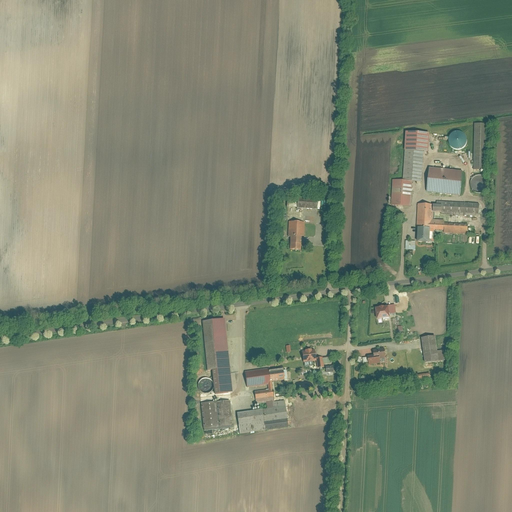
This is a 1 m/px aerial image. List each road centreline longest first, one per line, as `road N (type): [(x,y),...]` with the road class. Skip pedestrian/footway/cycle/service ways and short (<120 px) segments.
road 1 (unclassified): [(0,336),(351,288)]
road 2 (unclassified): [(341,511),(351,288)]
road 3 (unclassified): [(351,288),(511,266)]
